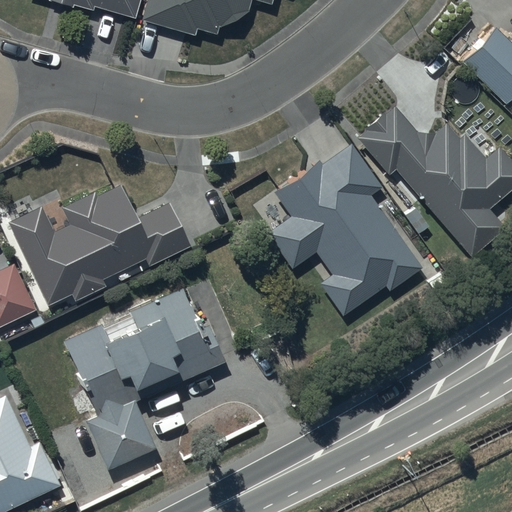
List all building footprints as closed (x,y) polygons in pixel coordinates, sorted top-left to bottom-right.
[(45,0),(45,1),(70,8),(71,5),(91,11),(93,7),(133,18),(138,0),(45,0)] [(145,0),(140,20),(192,34),(194,28),(214,33),(216,26),(247,13),(249,0),(252,0),(270,5),(271,0),(145,0)] [(511,43),(495,26),(460,61),(504,105),(508,101),(511,104),(511,43)] [(365,128),(356,137),(384,170),(393,162),(470,251),(497,228),(481,209),(511,182),(511,167),(497,150),(484,161),(462,136),(457,140),(443,124),(433,132),(416,133),(393,107),(380,118),(377,115),(364,126),(365,128)] [(317,158),(271,190),(289,216),(267,232),(290,266),(314,249),(332,274),(320,282),(341,313),(384,284),(388,290),(421,268),(370,195),(381,188),(350,143),(321,163),(317,158)] [(43,205),(6,222),(46,305),(70,293),(73,299),(102,286),(100,280),(144,259),(148,267),(190,247),(168,202),(134,218),(118,185),(97,195),(96,191),(61,208),(69,224),(55,230),(43,205)] [(0,325),(34,310),(12,263),(0,268),(0,325)] [(98,322),(61,339),(95,414),(82,420),(104,469),(152,448),(132,402),(223,361),(205,322),(198,325),(182,288),(126,313),(127,316),(100,328),(98,322)] [(0,511),(4,511),(63,486),(41,437),(28,443),(6,395),(0,398),(0,511)]
